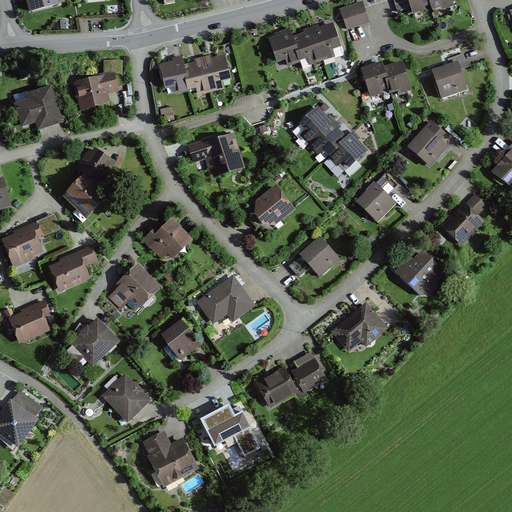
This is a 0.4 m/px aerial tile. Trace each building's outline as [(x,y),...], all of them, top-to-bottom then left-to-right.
[(25,0),(29,15),(60,7),(57,0),(25,0)] [(409,0),(414,13),(432,7),(430,0),(409,0)] [(449,0),(430,0),(432,7),(434,12),(452,6),(449,0)] [(362,4),(341,10),(348,30),(368,23),(362,4)] [(332,25),(312,32),(322,61),(334,57),(331,49),(339,46),(332,25)] [(288,67),(298,63),(294,52),(297,51),(292,38),(290,31),(270,38),(278,63),(286,60),(288,67)] [(312,32),(292,38),(297,51),(294,52),(298,63),(310,59),(312,65),(322,61),(312,32)] [(224,57),(205,62),(212,91),(222,89),(220,81),(229,79),(224,57)] [(102,78),(72,84),(78,112),(106,106),(104,96),(122,92),(120,63),(102,62),(102,78)] [(176,93),(186,91),(184,80),(186,80),(183,67),(182,62),(161,67),(167,89),(175,87),(176,93)] [(212,91),(205,62),(183,67),(186,80),(184,80),(186,91),(198,88),(199,95),(212,91)] [(388,80),(384,71),(382,64),(363,71),(373,98),(382,95),(381,92),(389,89),(386,81),(388,80)] [(453,64),(430,72),(440,99),(463,91),(453,64)] [(402,65),(384,71),(388,80),(386,81),(389,89),(391,95),(399,92),(400,94),(411,91),(402,65)] [(45,88),(9,99),(18,127),(30,123),(33,130),(56,123),(45,88)] [(302,137),(311,146),(333,125),(318,111),(301,128),(306,133),(302,137)] [(446,136),(431,123),(408,148),(430,169),(449,149),(441,142),(446,136)] [(347,140),(333,125),(311,146),(320,154),(324,150),(330,156),(347,140)] [(231,134),(188,147),(193,163),(205,160),(210,179),(242,170),(231,134)] [(353,134),(347,140),(330,156),(345,172),(366,152),(356,142),(358,139),(353,134)] [(511,146),(507,153),(509,154),(493,173),(511,189),(511,146)] [(78,171),(87,177),(97,187),(113,165),(94,152),(93,155),(90,153),(78,171)] [(107,197),(97,187),(87,177),(66,198),(86,218),(107,197)] [(386,193),(375,181),(351,205),(371,225),(389,206),(381,198),(386,193)] [(286,209),(270,188),(245,208),(262,229),(286,209)] [(482,206),(471,196),(438,231),(455,248),(477,225),(470,219),(482,206)] [(168,221),(144,240),(164,264),(188,245),(168,221)] [(34,225),(0,238),(0,243),(9,265),(35,254),(30,242),(40,239),(34,225)] [(334,263),(315,240),(296,257),(315,279),(334,263)] [(87,250),(48,268),(59,293),(86,281),(80,268),(93,262),(87,250)] [(413,253),(390,276),(413,298),(436,276),(413,253)] [(157,288),(135,267),(108,295),(122,308),(128,301),(137,310),(157,288)] [(228,280),(194,304),(209,324),(224,314),(230,323),(249,310),(228,280)] [(43,302),(6,316),(17,344),(43,334),(38,320),(49,316),(43,302)] [(361,307),(330,333),(345,350),(359,337),(366,345),(382,331),(361,307)] [(112,346),(92,322),(67,344),(88,367),(112,346)] [(177,325),(159,339),(176,362),(194,349),(177,325)] [(298,370),(290,374),(300,391),(320,380),(307,357),(294,364),(298,370)] [(281,370),(255,384),(268,408),(294,394),(281,370)] [(143,401),(120,377),(98,398),(121,422),(143,401)] [(10,402),(0,415),(0,438),(19,452),(39,423),(36,421),(44,409),(19,392),(11,403),(10,402)] [(225,409),(199,422),(212,447),(229,439),(225,432),(234,428),(225,409)] [(161,434),(141,444),(159,482),(190,468),(178,441),(167,446),(161,434)] [(231,465),(237,466),(240,456),(234,454),(231,465)]
